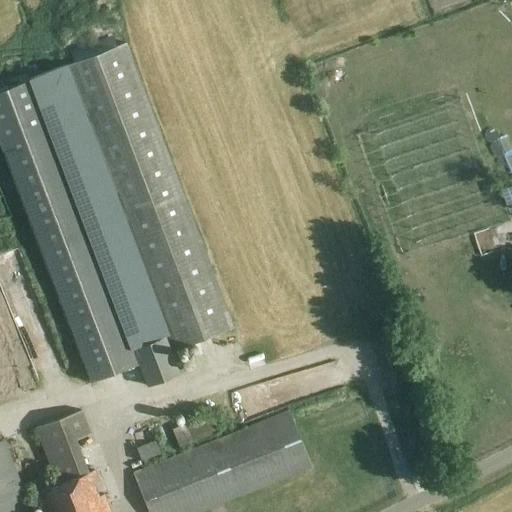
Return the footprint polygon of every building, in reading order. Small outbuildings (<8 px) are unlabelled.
[(170,352),(233,328),(126,43),(66,65),(29,79),(0,90),(0,143),(90,382),(139,364),(140,369),(135,371),(138,378),(143,376),(147,386),(179,374),(175,364),(180,362),(177,353),(171,355),(170,352)] [(82,411),(36,426),(44,450),(75,439),(90,434),(82,411)] [(133,474),(148,511),(198,511),(311,467),(289,411),(133,474)] [(173,428),(180,446),(218,430),(211,414),(173,428)] [(134,438),(142,460),(161,453),(153,431),(134,438)] [(0,511),(109,511),(103,494),(98,496),(93,483),(98,481),(94,470),(88,472),(57,484),(35,492),(42,511),(30,511),(4,441),(0,442),(0,511)]
